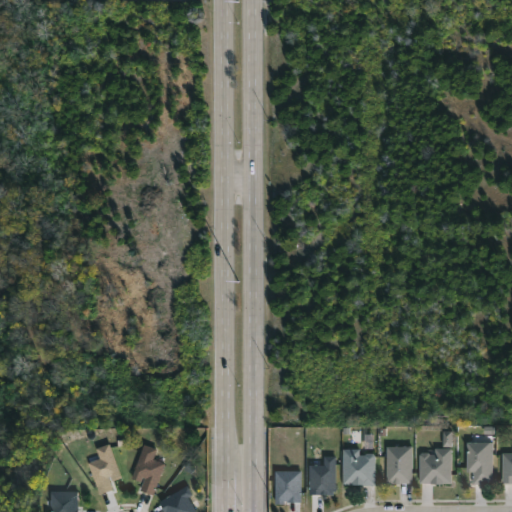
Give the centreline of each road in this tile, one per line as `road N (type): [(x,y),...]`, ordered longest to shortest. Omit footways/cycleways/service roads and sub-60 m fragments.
road 1 (secondary): [(254,511),(251,0)]
road 2 (secondary): [(224,0),(224,511)]
